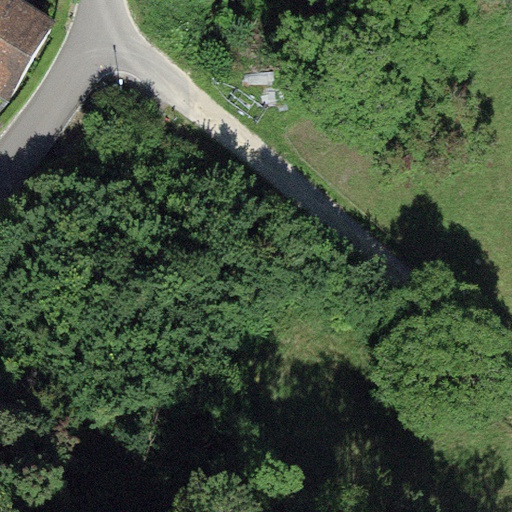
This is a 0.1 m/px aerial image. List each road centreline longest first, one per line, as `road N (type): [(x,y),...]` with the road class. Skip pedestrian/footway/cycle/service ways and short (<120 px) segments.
road 1 (residential): [(511,382),(384,260),(247,154),(108,25)]
road 2 (residential): [(108,25),(0,185)]
